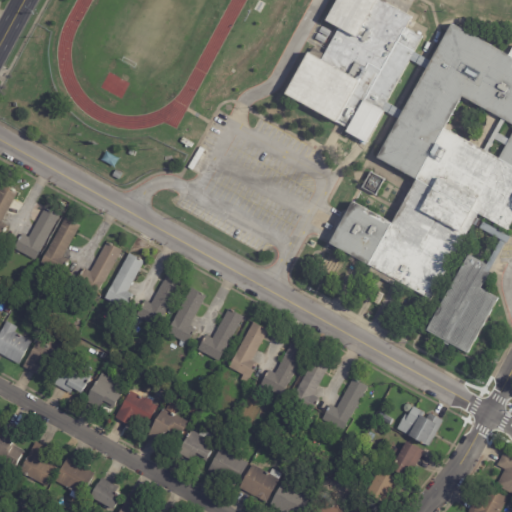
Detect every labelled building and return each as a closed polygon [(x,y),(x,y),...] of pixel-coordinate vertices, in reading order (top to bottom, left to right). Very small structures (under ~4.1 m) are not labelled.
[(338,0),(380,0),(412,17),(406,27),(422,36),(382,110),(384,111),(367,142),(346,131),(348,128),(286,94),(309,52),(322,59),(339,27),(327,21),(338,0)] [(452,23),(509,55),(511,49),(511,222),(508,230),(478,213),(432,300),(330,243),(353,201),(393,223),(417,179),(378,157),(452,23)] [(319,31),(322,26),(331,31),(328,36),(319,31)] [(318,33),(327,37),(324,43),(315,38),(318,33)] [(113,177),(116,171),(123,174),(120,180),(113,177)] [(14,199),(1,222),(7,225),(0,237),(0,187),(2,184),(17,192),(14,199)] [(60,217),(35,260),(15,248),(23,234),(29,238),(46,208),(60,217)] [(76,232),(63,257),(69,261),(61,275),(41,264),(65,219),(80,226),(76,232)] [(121,251),(96,295),(75,283),(84,268),(89,272),(106,242),(121,251)] [(132,255),(144,262),(127,292),(133,296),(131,301),(125,311),(104,300),(130,254),(132,255)] [(468,254),(488,264),(484,270),(489,273),(480,288),(498,298),(468,353),(426,330),(468,254)] [(181,283),(156,327),(136,316),(144,301),(150,305),(167,274),(181,283)] [(202,302),(189,326),(195,329),(187,344),(166,333),(191,288),(206,296),(202,302)] [(49,292),(55,296),(52,300),(47,297),(49,292)] [(243,317),(218,361),(197,350),(206,335),(212,338),(229,309),(243,317)] [(12,362),(0,354),(0,331),(6,321),(16,327),(13,332),(30,342),(17,365),(12,362)] [(264,337),(251,360),(258,364),(249,379),(229,367),(253,323),(267,331),(264,337)] [(42,368),(39,366),(35,374),(22,367),(38,340),(45,344),(48,340),(59,346),(56,350),(64,355),(53,374),(42,368)] [(76,348),(80,343),(85,348),(81,353),(76,348)] [(305,352),(281,396),(260,385),(268,370),(274,374),(291,344),(305,352)] [(326,372),(313,396),(319,399),(310,414),(290,402),(315,357),(330,365),(326,372)] [(64,391),(55,386),(68,363),(91,377),(81,394),(73,390),(71,394),(64,391)] [(124,387),(125,388),(113,410),(102,403),(98,409),(85,402),(101,374),(124,387)] [(367,387),(342,431),(322,420),(330,405),(336,409),(353,379),(367,387)] [(159,386),(167,390),(162,399),(155,395),(159,386)] [(134,420),(133,420),(129,426),(114,417),(130,391),(144,399),(145,397),(159,405),(146,427),(134,420)] [(426,414),(428,416),(429,414),(443,421),(429,447),(397,429),(405,415),(408,416),(413,407),(426,414)] [(166,411),(188,422),(179,439),(165,431),(158,444),(147,437),(163,409),(166,411)] [(381,412),(386,415),(382,422),(377,419),(381,412)] [(388,416),(394,419),(390,426),(384,423),(388,416)] [(7,426),(17,431),(10,444),(22,451),(13,467),(5,463),(1,471),(0,470),(0,434),(5,425),(7,426)] [(190,460),(178,454),(191,430),(199,435),(200,432),(206,435),(204,438),(213,443),(205,459),(195,454),(191,461),(190,460)] [(375,435),(372,441),(365,438),(368,432),(375,435)] [(371,442),(369,447),(363,444),(365,439),(371,442)] [(261,446),(264,440),(269,443),(266,448),(261,446)] [(423,451),(424,452),(408,479),(390,469),(406,441),(423,451)] [(37,443),(48,449),(42,460),(56,468),(44,489),(17,474),(35,442),(37,443)] [(247,464),(235,484),(208,468),(220,448),(247,464)] [(511,494),(496,486),(505,470),(497,466),(504,453),(511,457),(511,494)] [(67,460),(94,474),(81,496),(53,481),(66,459),(67,460)] [(251,464),(269,474),(271,469),(281,474),(266,503),(237,488),(250,464),(251,464)] [(398,482),(381,510),(362,499),(379,470),(398,482)] [(102,480),(123,491),(113,511),(89,499),(100,479),(102,480)] [(284,511),(269,504),(281,483),(309,498),(301,511),(284,511)] [(468,511),(477,496),(481,498),(487,488),(508,499),(501,511),(468,511)] [(130,496),(142,502),(138,510),(141,511),(119,511),(129,495),(130,496)] [(343,510),(341,511),(306,511),(315,495),(343,510)] [(351,511),(357,502),(369,509),(367,511),(351,511)]
